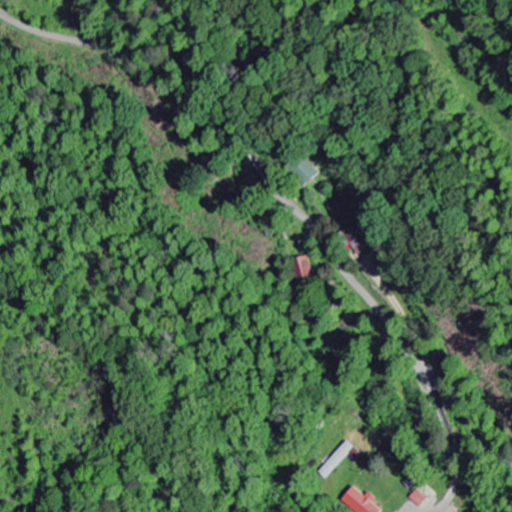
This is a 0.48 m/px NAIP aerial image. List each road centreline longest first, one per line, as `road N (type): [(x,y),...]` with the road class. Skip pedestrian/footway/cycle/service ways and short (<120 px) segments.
road 1 (residential): [(511,461),(420,370),(238,137),(141,79),(116,52),(26,29),(0,12)]
road 2 (residential): [(450,398),(442,409),(455,481),(435,511)]
